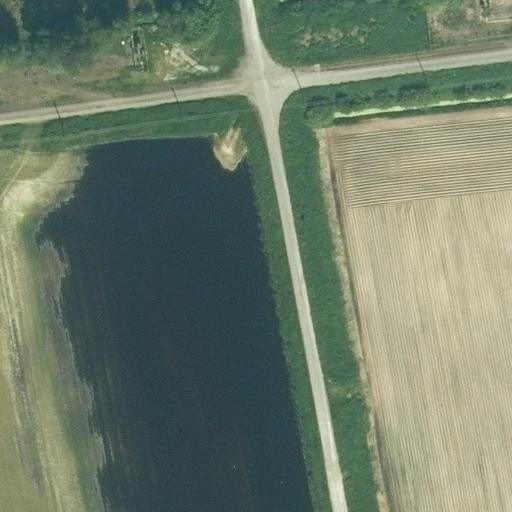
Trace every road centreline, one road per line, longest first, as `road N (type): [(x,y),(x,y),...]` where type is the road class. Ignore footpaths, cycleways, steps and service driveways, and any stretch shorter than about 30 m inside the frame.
road 1 (track): [(246,0),(343,511)]
road 2 (track): [(511,49),(0,115)]
